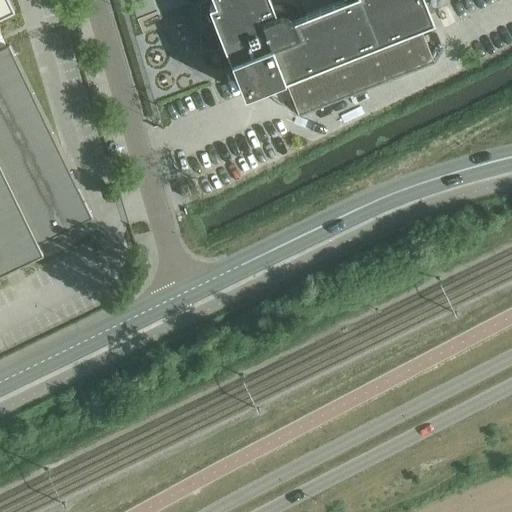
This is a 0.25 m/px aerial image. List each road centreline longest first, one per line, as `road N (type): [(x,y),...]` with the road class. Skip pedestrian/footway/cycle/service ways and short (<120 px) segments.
road 1 (tertiary): [(180,296),(365,208),(511,160)]
road 2 (tertiary): [(511,361),(211,511)]
road 3 (unclassified): [(180,296),(95,0)]
road 4 (tertiary): [(273,511),(511,389)]
road 5 (tertiary): [(0,384),(180,296)]
